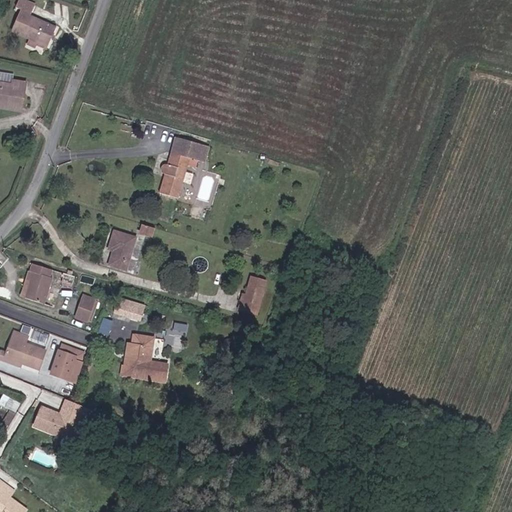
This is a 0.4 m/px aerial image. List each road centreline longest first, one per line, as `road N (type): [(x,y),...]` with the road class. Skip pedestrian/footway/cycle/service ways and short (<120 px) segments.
road 1 (unclassified): [(104,0),(28,208),(0,237)]
road 2 (unknown): [(20,216),(86,279),(223,313)]
